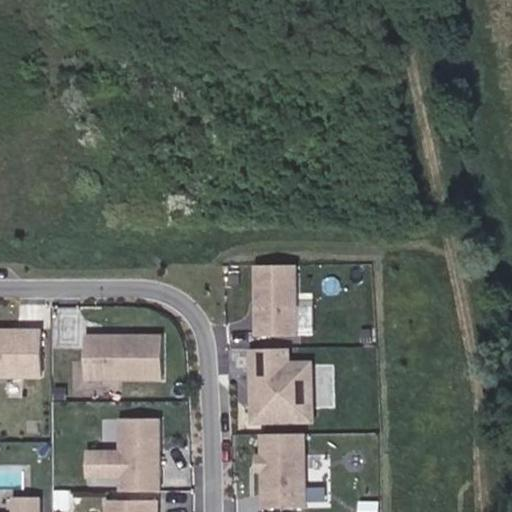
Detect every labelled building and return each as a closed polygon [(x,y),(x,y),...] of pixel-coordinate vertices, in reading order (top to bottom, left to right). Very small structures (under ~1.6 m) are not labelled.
[(296,267),(251,266),(251,333),(296,333),(296,267)] [(0,324),(0,376),(40,376),(40,325),(0,324)] [(162,379),(164,332),(84,330),(83,377),(162,379)] [(251,345),(250,420),(319,421),(319,358),(293,358),(294,346),(251,345)] [(165,415),(120,415),(120,446),(86,446),(86,474),(121,475),(121,493),(164,494),(165,415)] [(303,430),(258,430),(258,496),(303,497),(303,430)] [(40,511),(41,494),(13,493),(11,511),(40,511)] [(107,496),(106,511),(162,511),(163,497),(107,496)]
